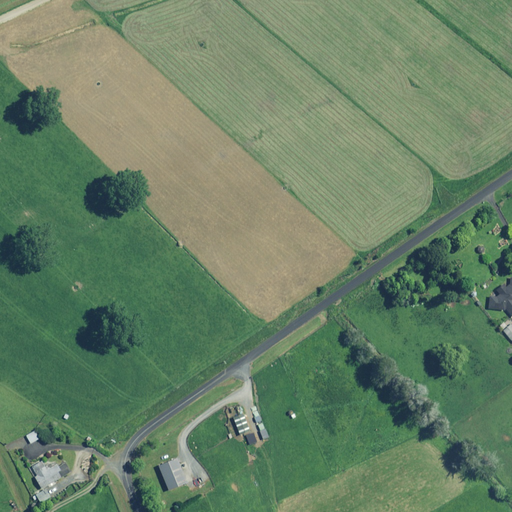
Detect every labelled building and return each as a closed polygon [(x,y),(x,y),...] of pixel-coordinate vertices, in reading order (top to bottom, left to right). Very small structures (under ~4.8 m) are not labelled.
[(478,252),(479,253),(480,253),(481,254),(482,254),(483,253),(484,253),(485,252),(485,251),(486,250),(486,249),(486,248),(486,247),(485,247),(485,246),(484,246),(484,245),(483,245),(482,244),(481,244),(480,244),(480,245),(479,245),(478,245),(478,246),(477,247),(477,248),(477,249),(477,250),(477,251),(478,252)] [(511,277),(510,278),(509,287),(506,289),(503,284),(496,290),(499,295),(497,297),(489,296),(488,308),(506,310),(511,317),(511,316),(511,277)] [(511,325),(511,324),(503,331),(510,340),(511,342),(511,325)] [(250,431),(243,413),(233,417),(240,435),(250,431)] [(39,439),(35,431),(26,436),(30,444),(39,439)] [(186,462),(179,464),(177,459),(158,466),(168,490),(185,483),(193,480),(186,462)] [(56,469),(52,463),(41,461),(31,467),(37,476),(34,477),(41,489),(47,486),(48,487),(54,484),(53,482),(70,473),(65,464),(56,469)] [(45,489),(32,497),(34,501),(38,499),(40,503),(50,498),(45,489)]
